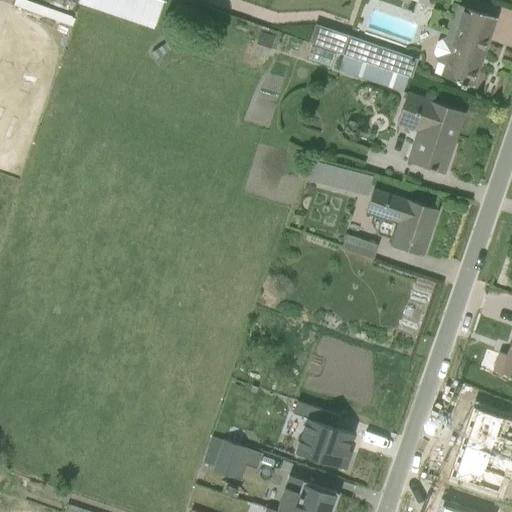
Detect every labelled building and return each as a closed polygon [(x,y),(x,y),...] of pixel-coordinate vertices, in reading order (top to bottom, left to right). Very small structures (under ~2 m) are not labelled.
[(24,0),(38,4),(36,12),(63,20),(68,2),(145,24),(151,0),(24,0)] [(264,22),(269,0),(197,0),(244,12),(243,16),(264,22)] [(441,74),(470,85),(494,19),(465,9),(441,74)] [(412,59),(315,25),(309,42),(343,54),(337,73),(400,95),(412,59)] [(254,52),(258,30),(247,28),(243,50),(254,52)] [(464,113),(406,92),(396,122),(416,129),(405,162),(443,175),(464,113)] [(424,257),(439,211),(375,191),(369,212),(397,221),(389,246),(424,257)] [(330,242),(360,253),(365,239),(335,229),(330,242)] [(511,375),(511,333),(505,354),(497,351),(491,369),(511,375)] [(278,396),(321,413),(332,386),(289,369),(278,396)] [(462,485),(488,394),(440,381),(415,471),(462,485)] [(511,411),(493,405),(487,424),(511,431),(511,411)] [(312,420),(301,452),(345,468),(351,451),(346,449),(352,434),(312,420)] [(256,467),(261,453),(223,439),(212,471),(235,479),(242,462),(256,467)] [(282,511),(328,511),(335,491),(287,474),(275,509),(282,511)] [(475,511),(416,494),(410,511),(475,511)] [(91,511),(54,502),(51,511),(91,511)]
